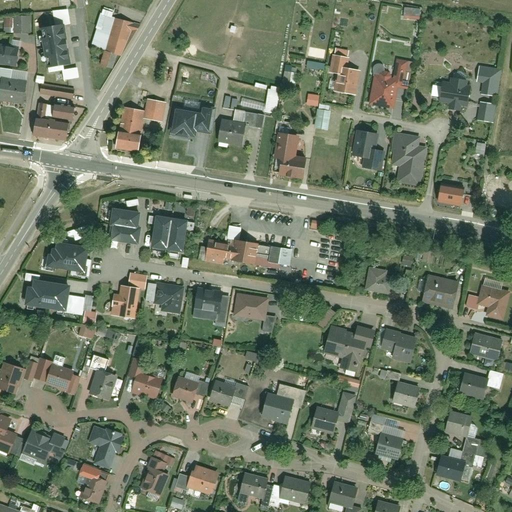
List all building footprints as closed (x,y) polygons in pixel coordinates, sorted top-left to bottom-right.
[(116,12),(105,8),(92,46),(106,51),(102,64),(116,68),(121,54),(124,55),(134,29),(138,31),(140,24),(115,16),(116,12)] [(21,15),(21,32),(33,32),(33,15),(21,15)] [(15,17),(6,17),(6,27),(15,27),(15,17)] [(67,25),(41,30),(48,68),(73,63),(67,25)] [(22,46),(0,43),(0,63),(19,66),(22,46)] [(337,90),(358,95),(363,70),(349,67),(351,57),(336,54),(332,72),(340,74),(337,90)] [(395,76),(375,73),(370,105),(395,109),(399,87),(411,89),(414,72),(410,71),(411,60),(398,58),(395,76)] [(328,63),(310,60),(309,67),(327,70),(328,63)] [(502,68),(482,65),(479,82),(484,82),(482,94),(498,97),(502,68)] [(31,71),(1,67),(0,77),(4,78),(1,99),(26,103),(31,71)] [(47,76),(39,75),(38,82),(44,83),(46,83),(47,76)] [(454,81),(446,80),(443,101),(452,102),(451,109),(464,110),(464,105),(472,106),(475,85),(471,85),(471,79),(455,77),(454,81)] [(46,83),(44,83),(43,93),(76,98),(78,88),(46,83)] [(282,91),(271,89),(267,111),(277,113),(282,91)] [(321,95),(310,93),(309,104),(320,106),(321,95)] [(149,109),(147,118),(166,121),(170,102),(151,98),(149,109)] [(500,103),(483,101),(481,120),(497,122),(500,103)] [(71,141),(74,123),(48,118),(51,103),(44,102),(38,135),(71,141)] [(80,107),(59,103),(57,117),(78,120),(80,107)] [(120,146),(142,150),(147,118),(149,109),(126,106),(120,146)] [(206,112),(179,106),(174,132),(198,136),(199,128),(214,131),(219,108),(207,106),(206,112)] [(320,109),(317,127),(331,130),(334,111),(320,109)] [(232,122),(221,120),(217,142),(242,146),(246,126),(261,129),(263,115),(234,110),(232,122)] [(382,133),(361,129),(356,155),(368,157),(366,166),(384,170),(388,151),(379,149),(382,133)] [(278,158),(285,159),(283,174),(309,178),(312,158),(301,157),(305,135),(282,131),(278,158)] [(422,136),(398,132),(393,164),(401,165),(399,180),(423,184),(430,147),(421,146),(422,136)] [(489,143),(480,142),(478,153),(486,154),(489,143)] [(467,205),(470,189),(446,184),(443,201),(467,205)] [(141,212),(112,208),(107,242),(135,245),(141,212)] [(180,254),(184,221),(153,216),(147,248),(180,254)] [(206,241),(202,261),(228,265),(229,262),(254,266),(258,245),(233,241),(232,246),(206,241)] [(45,269),(83,274),(86,247),(56,243),(55,248),(52,248),(51,253),(47,253),(45,269)] [(387,271),(368,268),(364,289),(390,294),(393,275),(386,274),(387,271)] [(458,283),(425,277),(420,302),(453,309),(458,283)] [(21,287),(18,306),(65,312),(68,286),(31,280),(29,289),(21,287)] [(180,313),(183,285),(148,281),(146,303),(160,305),(160,311),(180,313)] [(134,318),(139,287),(119,284),(118,295),(112,294),(109,314),(134,318)] [(488,317),(505,320),(511,290),(481,284),(477,307),(489,309),(488,317)] [(196,289),(192,309),(218,314),(222,293),(196,289)] [(269,298),(236,293),(232,316),(265,322),(269,298)] [(371,336),(330,325),(323,353),(365,365),(371,336)] [(393,359),(411,362),(417,338),(385,330),(379,349),(394,352),(393,359)] [(503,340),(474,334),(469,354),(499,361),(503,340)] [(38,358),(32,379),(68,391),(76,370),(38,358)] [(0,372),(0,392),(13,397),(22,372),(2,366),(0,372)] [(89,392),(112,400),(118,376),(96,370),(89,392)] [(156,399),(161,379),(137,371),(130,392),(156,399)] [(490,379),(462,373),(457,393),(486,400),(490,379)] [(192,403),(199,383),(178,376),(172,397),(192,403)] [(235,387),(214,380),(206,402),(229,409),(235,387)] [(422,388),(397,382),(392,402),(416,408),(422,388)] [(295,400),(265,393),(259,418),(289,426),(295,400)] [(342,394),(336,422),(348,425),(356,397),(342,394)] [(336,422),(338,412),(316,406),(309,428),(333,435),(336,422)] [(474,418),(449,410),(443,431),(468,439),(474,418)] [(11,421),(0,416),(0,451),(7,454),(15,433),(7,430),(11,421)] [(68,440),(31,427),(20,458),(45,467),(49,457),(61,461),(68,440)] [(93,463),(110,469),(122,436),(93,427),(87,443),(98,447),(93,463)] [(399,461),(405,437),(380,431),(374,454),(399,461)] [(154,453),(138,490),(159,499),(175,461),(154,453)] [(462,462),(438,455),(433,474),(456,481),(462,462)] [(82,498),(99,504),(108,481),(96,478),(98,471),(80,466),(78,474),(88,477),(82,498)] [(194,468),(184,487),(209,496),(218,476),(194,468)] [(243,475),(237,494),(260,501),(267,481),(243,475)] [(284,480),(279,499),(303,505),(308,485),(284,480)] [(357,492),(331,485),(325,501),(347,507),(351,508),(357,492)] [(399,511),(401,507),(376,501),(372,511),(399,511)]
